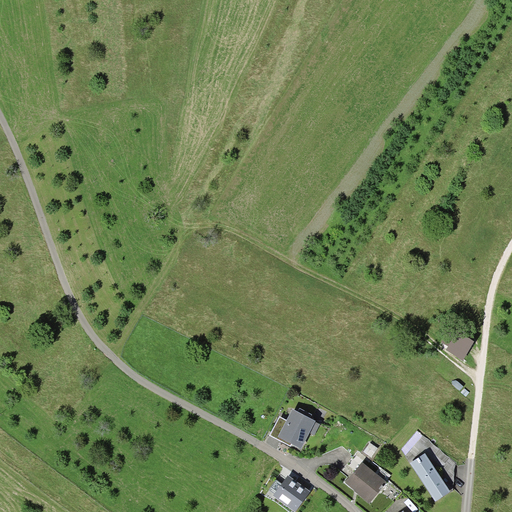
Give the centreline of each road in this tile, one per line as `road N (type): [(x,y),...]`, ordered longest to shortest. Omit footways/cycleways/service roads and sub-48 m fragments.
road 1 (track): [(249,438),(153,388),(90,332),(0,115)]
road 2 (track): [(471,464),(487,308),(511,247)]
road 3 (residential): [(352,511),(249,438)]
